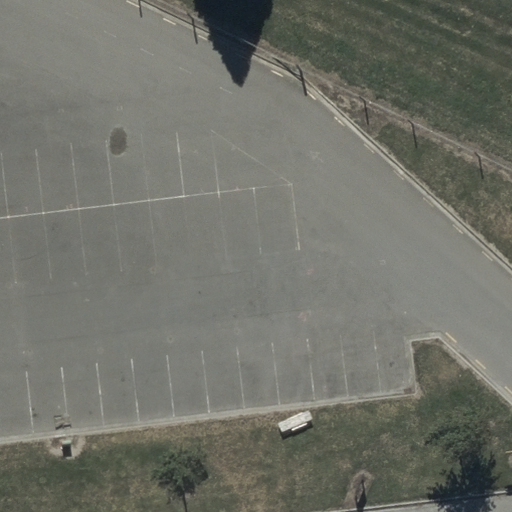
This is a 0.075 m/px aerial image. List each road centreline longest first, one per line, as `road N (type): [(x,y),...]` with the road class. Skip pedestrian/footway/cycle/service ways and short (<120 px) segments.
road 1 (unknown): [(0,323),(454,257)]
road 2 (unknown): [(0,99),(147,80)]
